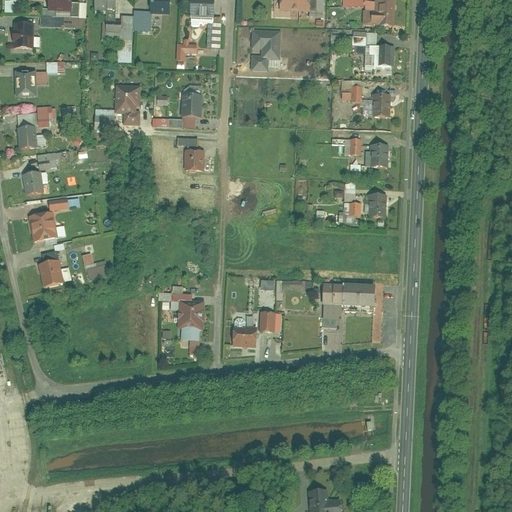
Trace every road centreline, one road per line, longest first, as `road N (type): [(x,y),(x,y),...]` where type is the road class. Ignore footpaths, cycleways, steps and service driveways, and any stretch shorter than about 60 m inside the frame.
road 1 (residential): [(0,204),(36,376),(57,390),(409,349)]
road 2 (tertiary): [(409,349),(425,0)]
road 3 (track): [(511,200),(486,223),(470,511)]
road 4 (track): [(0,503),(9,491),(28,488),(164,478)]
road 5 (tertiary): [(402,511),(409,349)]
road 6 (residential): [(223,147),(231,0)]
